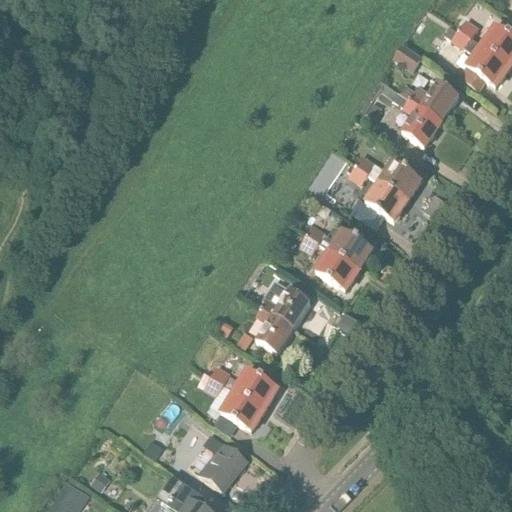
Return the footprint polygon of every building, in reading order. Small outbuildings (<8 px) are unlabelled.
[(465,25),(459,34),(470,43),(476,34),(477,33),(465,25)] [(486,85),(495,92),(510,71),(481,50),(470,43),(459,34),(451,29),(445,38),(475,59),(466,72),(459,82),(479,96),(486,85)] [(511,42),(498,32),(494,30),(481,50),(510,71),(511,68),(511,42)] [(421,63),(402,49),(392,64),(412,77),(421,63)] [(443,125),(459,101),(440,87),(429,102),(418,94),(416,97),(405,90),(400,99),(410,106),(411,103),(443,125)] [(424,152),(443,125),(411,103),(410,106),(404,114),(416,122),(405,138),(424,152)] [(363,160),(355,171),(367,179),(375,169),(363,160)] [(367,179),(381,188),(408,206),(421,185),(395,167),(388,178),(375,169),(367,179)] [(367,179),(355,171),(347,182),(360,189),(367,179)] [(408,206),(381,188),(368,208),(394,226),(408,206)] [(331,256),(359,275),(372,254),(338,231),(329,244),(323,240),(325,237),(313,230),(306,240),(318,248),(331,256)] [(311,259),(318,248),(306,240),(299,251),(311,259)] [(317,276),(345,295),(359,275),(331,256),(317,276)] [(310,307),(289,294),(279,288),(272,289),(262,305),(264,306),(261,310),(294,332),(310,307)] [(277,359),(294,332),(261,310),(256,318),(269,327),(257,346),(277,359)] [(231,380),(218,372),(211,382),(225,390),(231,380)] [(234,396),(264,414),(277,393),(248,375),(234,396)] [(217,401),(225,390),(211,382),(203,393),(217,401)] [(251,436),(264,414),(234,396),(221,416),(251,436)] [(220,498),(245,467),(221,449),(197,480),(220,498)] [(199,511),(204,508),(173,484),(151,511),(199,511)] [(77,511),(86,500),(69,488),(55,508),(61,511),(77,511)]
